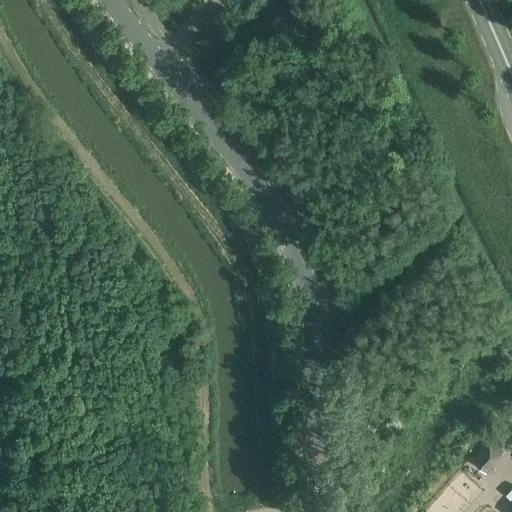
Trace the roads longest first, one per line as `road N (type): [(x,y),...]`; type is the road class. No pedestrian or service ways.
road 1 (unclassified): [(318,511),(308,312),(292,241),(110,0)]
road 2 (unknown): [(302,511),(286,318),(269,242),(88,0)]
road 3 (track): [(0,24),(184,289),(206,511)]
